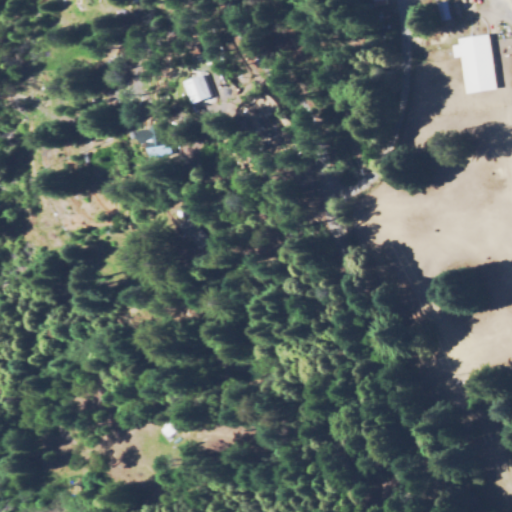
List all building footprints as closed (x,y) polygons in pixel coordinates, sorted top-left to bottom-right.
[(487,35),(496,90),(466,94),(460,56),(454,57),(452,46),(458,45),(457,39),(487,35)] [(209,74),(217,96),(195,103),(187,81),(209,74)] [(155,140),(176,137),(177,152),(156,155),(155,140)] [(202,212),(211,220),(204,227),(216,241),(209,248),(188,225),(202,212)] [(165,429),(173,423),(179,431),(171,438),(165,429)]
